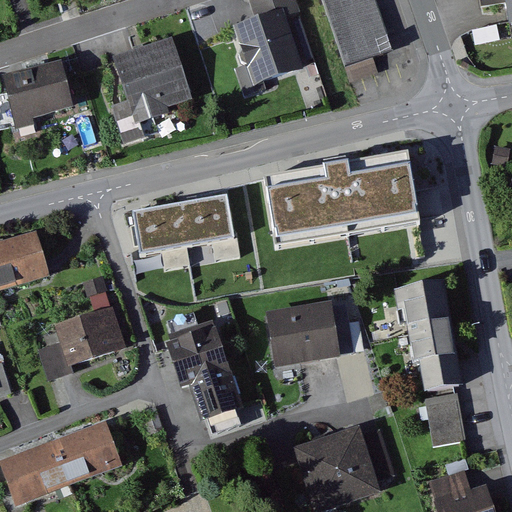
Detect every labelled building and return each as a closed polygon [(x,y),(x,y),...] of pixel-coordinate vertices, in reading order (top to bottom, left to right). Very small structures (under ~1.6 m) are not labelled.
[(375,0),(325,0),(351,76),(396,61),(375,0)] [(288,17),(240,31),(256,85),(304,71),(288,17)] [(176,44),(118,64),(138,120),(195,101),(176,44)] [(65,69),(14,83),(26,126),(77,111),(65,69)] [(405,157),(260,182),(271,250),(417,225),(405,157)] [(223,200),(129,216),(136,259),(231,243),(223,200)] [(31,236),(0,246),(0,293),(46,277),(31,236)] [(166,258),(168,269),(194,265),(192,254),(166,258)] [(99,308),(111,305),(106,283),(93,287),(99,308)] [(441,290),(404,298),(424,397),(462,390),(441,290)] [(332,304),(271,318),(283,370),(344,356),(332,304)] [(130,351),(116,316),(66,336),(79,371),(130,351)] [(245,406),(221,329),(183,340),(208,418),(245,406)] [(114,430),(9,470),(23,508),(129,467),(114,430)] [(381,495),(363,437),(309,454),(326,511),(381,495)] [(499,511),(492,487),(442,503),(445,511),(499,511)]
